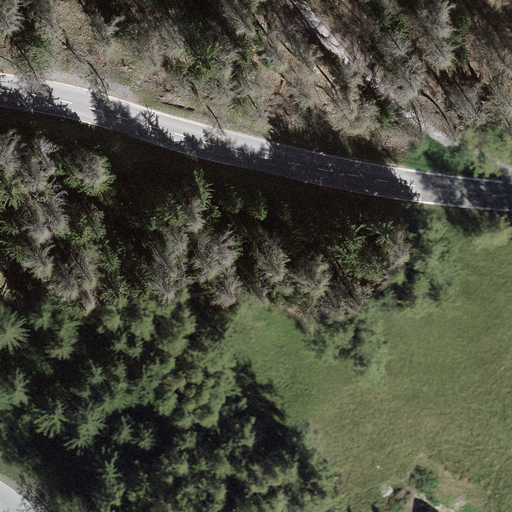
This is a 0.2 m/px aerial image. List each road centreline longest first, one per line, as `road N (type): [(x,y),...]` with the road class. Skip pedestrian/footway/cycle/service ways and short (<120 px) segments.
road 1 (tertiary): [(0,88),(294,163),(511,195)]
road 2 (track): [(296,0),(415,115),(511,171)]
